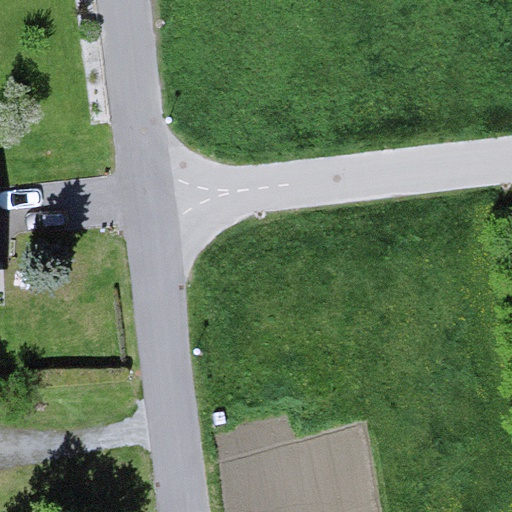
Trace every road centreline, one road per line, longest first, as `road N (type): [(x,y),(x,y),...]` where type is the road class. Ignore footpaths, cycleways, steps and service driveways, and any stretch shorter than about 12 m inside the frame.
road 1 (residential): [(511,164),(141,209)]
road 2 (residential): [(141,209),(175,511)]
road 3 (residential): [(113,0),(141,209)]
